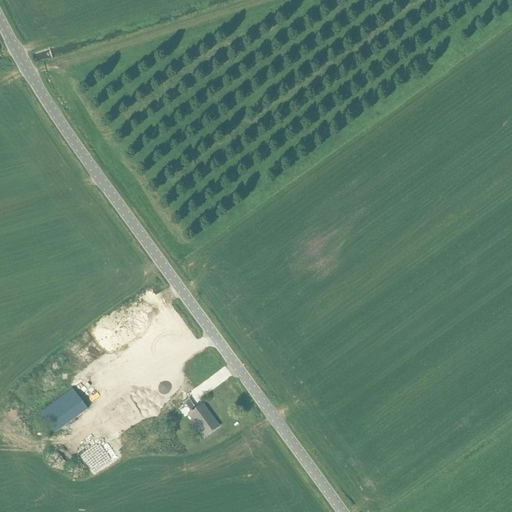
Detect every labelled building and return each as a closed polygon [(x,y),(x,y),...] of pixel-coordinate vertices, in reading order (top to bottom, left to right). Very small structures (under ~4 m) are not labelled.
[(40,60),(51,57),(50,49),(38,52),(40,60)] [(145,280),(151,291),(148,293),(156,306),(164,301),(151,277),(145,280)] [(168,317),(175,312),(169,301),(161,305),(168,317)] [(189,399),(167,368),(109,410),(113,415),(77,441),(96,467),(184,403),(191,412),(189,415),(205,437),(218,427),(202,405),(196,409),(189,399)] [(87,409),(73,389),(41,413),(55,432),(87,409)]
